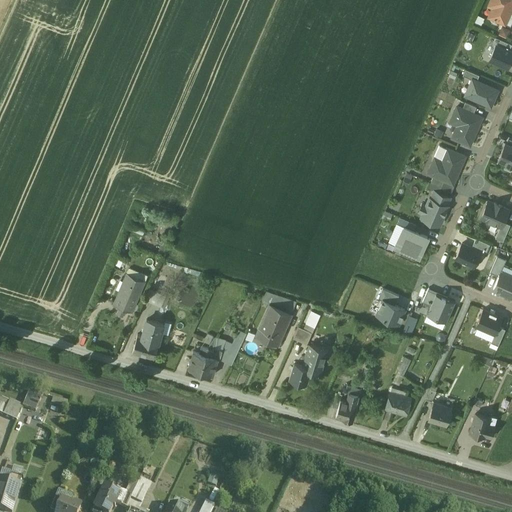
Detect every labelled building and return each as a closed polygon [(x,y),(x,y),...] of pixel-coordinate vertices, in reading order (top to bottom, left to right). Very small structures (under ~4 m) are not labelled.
[(511,5),(511,0),(490,0),(489,5),(497,9),(493,19),(505,24),(511,5)] [(501,25),(498,33),(506,37),(510,29),(501,25)] [(511,58),(511,50),(496,43),(489,60),(508,68),(511,58)] [(479,75),(465,69),(463,75),(472,79),(472,78),(477,80),(479,75)] [(477,80),(472,78),(472,79),(465,95),(491,106),(498,89),(482,82),(482,83),(477,80)] [(476,106),(465,102),(462,108),(473,113),(476,106)] [(462,108),(457,106),(452,118),(456,120),(458,124),(457,124),(455,129),(455,130),(452,137),(454,138),(470,145),(482,117),(473,113),(462,108)] [(511,146),(505,144),(498,160),(511,166),(511,146)] [(447,148),(444,155),(443,156),(441,160),(442,162),(438,163),(433,161),(428,173),(433,175),(444,180),(453,184),(465,156),(447,148)] [(444,180),(433,175),(430,182),(431,183),(441,187),(444,180)] [(450,197),(434,190),(430,198),(447,205),(450,197)] [(430,198),(430,197),(426,205),(422,203),(419,212),(423,213),(422,215),(429,218),(432,219),(431,221),(439,225),(448,205),(447,205),(430,198)] [(495,204),(489,201),(481,218),(482,218),(482,220),(487,222),(489,221),(500,226),(501,226),(503,221),(508,209),(502,207),(502,206),(495,203),(495,204)] [(503,221),(501,226),(500,226),(495,238),(503,241),(510,225),(503,221)] [(427,237),(404,226),(395,246),(419,257),(427,237)] [(479,250),(460,242),(454,257),(472,265),(479,250)] [(497,255),(490,272),(499,276),(506,259),(497,255)] [(511,296),(511,275),(501,271),(493,290),(511,298),(511,296)] [(128,274),(115,303),(132,310),(145,281),(128,274)] [(382,299),(394,304),(398,295),(383,288),(379,297),(382,299)] [(423,301),(431,305),(436,293),(436,291),(428,288),(423,301)] [(296,302),(267,292),(263,301),(270,304),(291,314),(296,302)] [(454,301),(436,293),(431,305),(427,313),(446,321),(454,301)] [(394,304),(382,299),(376,314),(399,324),(405,309),(394,304)] [(291,314),(270,304),(256,334),(277,344),(291,314)] [(502,317),(483,309),(476,325),(494,334),(498,326),(502,317)] [(164,324),(146,319),(142,335),(137,334),(159,341),(164,324)] [(314,326),(306,323),(304,328),(311,332),(314,326)] [(304,328),(298,326),(293,338),(306,344),(311,332),(304,328)] [(505,329),(498,326),(494,334),(491,342),(498,345),(505,329)] [(159,341),(137,334),(132,352),(154,358),(159,341)] [(208,334),(204,342),(210,344),(213,336),(208,334)] [(244,339),(237,336),(234,343),(233,345),(240,348),(244,339)] [(215,337),(210,345),(209,345),(209,346),(210,346),(209,347),(214,349),(215,347),(223,349),(226,340),(215,337)] [(234,343),(226,340),(223,349),(220,358),(219,358),(218,359),(232,365),(233,363),(226,359),(233,345),(234,343)] [(327,348),(310,343),(306,357),(323,362),(327,348)] [(208,347),(202,345),(200,352),(206,354),(208,347)] [(240,348),(233,345),(226,359),(233,363),(240,348)] [(209,347),(208,347),(206,354),(213,355),(215,349),(214,349),(209,347)] [(223,349),(215,347),(214,349),(215,349),(213,355),(219,357),(219,358),(220,358),(223,349)] [(200,352),(194,350),(189,368),(201,371),(203,364),(206,354),(200,352)] [(213,355),(206,354),(203,364),(201,371),(214,375),(218,359),(219,358),(219,357),(213,355)] [(306,357),(304,365),(295,362),(290,379),(306,384),(309,372),(319,375),(323,362),(306,357)] [(405,357),(397,373),(403,376),(411,359),(405,357)] [(370,368),(365,367),(359,386),(365,387),(370,368)] [(421,376),(413,371),(409,379),(417,383),(421,376)] [(403,376),(397,373),(393,382),(399,384),(403,376)] [(356,386),(347,384),(345,391),(348,391),(346,401),(340,399),(338,408),(336,415),(353,419),(359,394),(354,393),(356,386)] [(433,385),(426,399),(431,402),(436,391),(435,391),(437,387),(433,385)] [(42,396),(29,392),(23,406),(36,412),(42,396)] [(410,398),(390,392),(386,407),(406,413),(410,398)] [(64,402),(53,399),(51,404),(62,407),(64,402)] [(8,405),(2,403),(2,404),(0,402),(0,414),(16,421),(22,407),(9,401),(8,405)] [(452,407),(434,402),(429,419),(437,421),(438,419),(448,422),(452,407)] [(489,418),(476,414),(470,432),(484,436),(484,435),(491,437),(494,426),(488,424),(489,418)] [(135,424),(131,434),(136,436),(140,426),(135,424)] [(21,478),(11,475),(9,482),(0,478),(0,509),(7,511),(12,511),(21,485),(19,485),(21,478)] [(219,478),(210,475),(208,484),(216,486),(219,478)] [(137,486),(130,499),(141,504),(151,484),(140,479),(137,486)] [(126,494),(120,494),(120,495),(116,504),(126,509),(130,499),(137,486),(130,483),(126,494)] [(105,486),(94,510),(95,510),(93,511),(110,511),(113,507),(115,508),(116,504),(120,495),(113,492),(114,490),(105,486)] [(56,498),(50,511),(52,511),(57,511),(62,501),(56,498)] [(57,511),(79,511),(80,508),(81,507),(80,505),(76,504),(74,504),(74,506),(62,501),(57,511)] [(205,501),(200,511),(210,511),(214,505),(205,501)]
